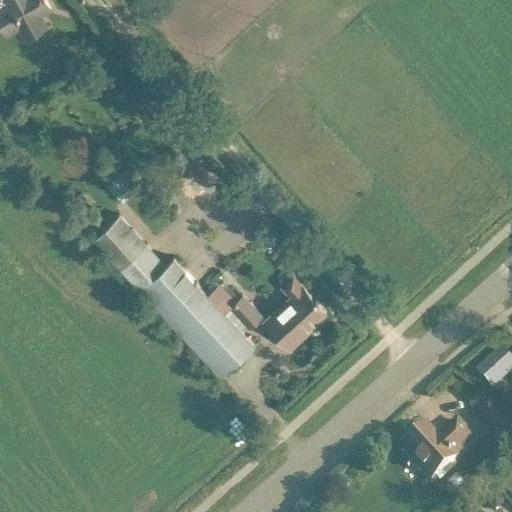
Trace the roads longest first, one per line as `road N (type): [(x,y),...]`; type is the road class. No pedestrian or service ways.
road 1 (track): [(413,361),(116,23)]
road 2 (secondary): [(249,511),(511,271)]
